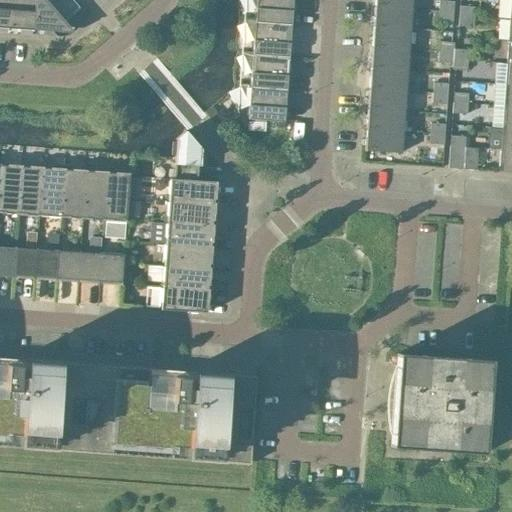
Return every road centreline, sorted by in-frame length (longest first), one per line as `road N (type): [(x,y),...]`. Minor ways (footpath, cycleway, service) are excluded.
road 1 (residential): [(247,336),(355,344),(399,314),(407,207)]
road 2 (residential): [(0,319),(247,336)]
road 3 (residential): [(317,199),(332,0)]
road 4 (residential): [(163,0),(72,77),(0,73)]
road 5 (residential): [(317,199),(254,251),(247,336)]
